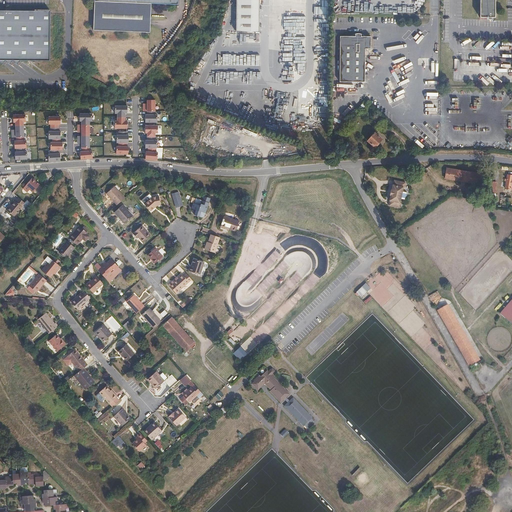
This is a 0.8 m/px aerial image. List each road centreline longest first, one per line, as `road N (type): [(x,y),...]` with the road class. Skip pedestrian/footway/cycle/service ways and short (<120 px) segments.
road 1 (residential): [(511,490),(482,403),(351,164)]
road 2 (residential): [(74,165),(226,173),(351,164)]
road 3 (residential): [(145,410),(57,303),(109,234)]
road 4 (track): [(233,391),(202,354),(236,316),(229,294),(254,221)]
road 5 (unknown): [(432,31),(335,28),(331,101),(353,103)]
road 6 (residential): [(351,164),(511,162)]
road 7 (unknown): [(431,121),(394,113),(371,83),(392,72),(432,72)]
road 8 (track): [(0,419),(93,511)]
